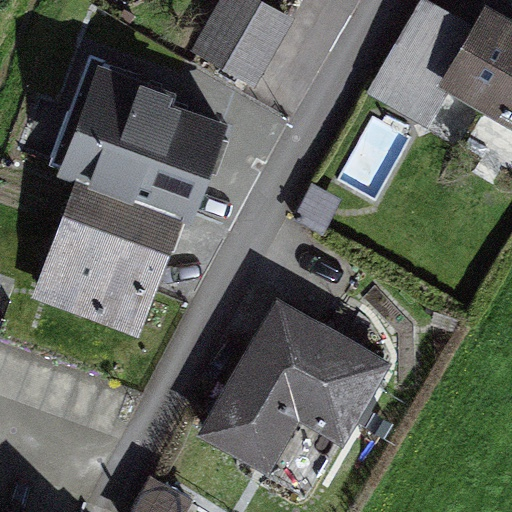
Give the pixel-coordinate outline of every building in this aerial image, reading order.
[(294,32),(237,0),(230,0),(198,58),(260,92),(294,32)] [(327,0),(342,8),(347,0),(327,0)] [(428,12),(376,107),(429,136),(448,102),(511,136),(511,31),(486,18),(475,38),(428,12)] [(174,91),(98,62),(58,173),(76,179),(183,219),(192,222),(228,120),(170,102),(174,91)] [(183,219),(76,179),(32,296),(139,336),(183,219)] [(390,368),(271,305),(200,438),(274,477),(299,429),(345,454),(390,368)] [(135,511),(179,511),(188,497),(156,478),(135,511)]
